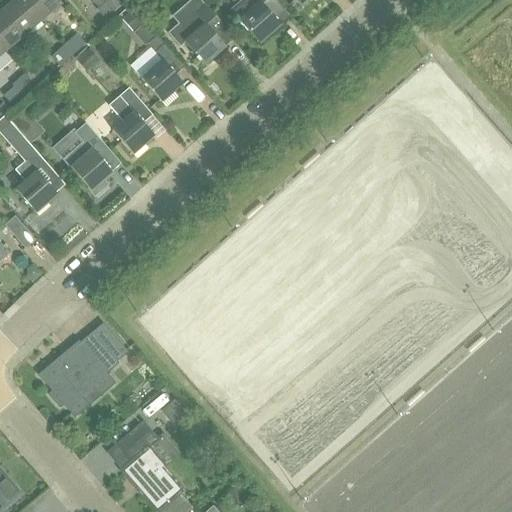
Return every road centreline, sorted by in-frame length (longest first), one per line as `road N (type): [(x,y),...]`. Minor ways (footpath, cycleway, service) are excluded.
road 1 (residential): [(0,347),(393,0)]
road 2 (residential): [(97,511),(0,398)]
